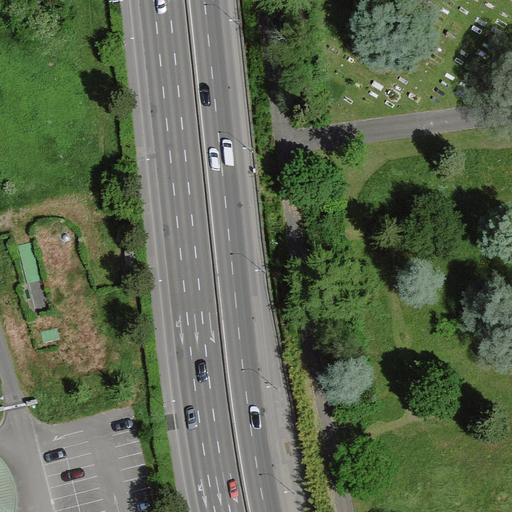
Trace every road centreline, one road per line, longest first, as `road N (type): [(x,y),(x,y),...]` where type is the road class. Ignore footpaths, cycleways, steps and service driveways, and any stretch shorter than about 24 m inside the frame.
road 1 (primary): [(266,511),(205,0)]
road 2 (primary): [(162,0),(223,511)]
